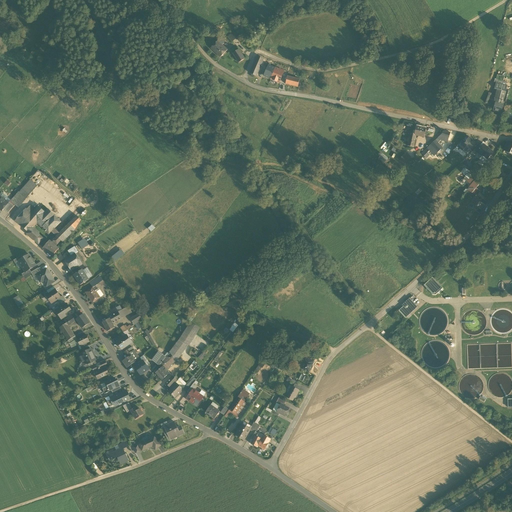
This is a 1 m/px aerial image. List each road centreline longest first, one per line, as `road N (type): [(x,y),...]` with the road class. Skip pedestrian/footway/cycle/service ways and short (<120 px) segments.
road 1 (unclassified): [(171,0),(213,64),(254,87),(511,140)]
road 2 (residential): [(270,466),(328,357),(476,226),(511,173)]
road 3 (residential): [(270,466),(147,398),(50,263),(0,219)]
road 4 (track): [(505,0),(428,45),(333,70),(256,51),(242,81)]
road 5 (track): [(210,433),(0,511)]
road 6 (track): [(511,443),(367,326)]
road 7 (track): [(335,350),(211,298)]
